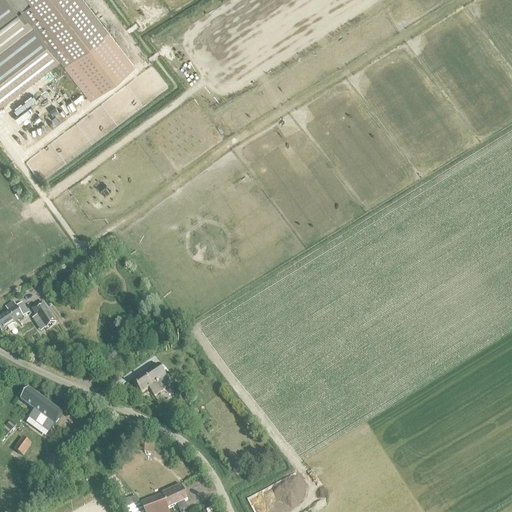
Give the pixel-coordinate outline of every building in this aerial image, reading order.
[(0,0),(0,2),(0,104),(59,59),(90,100),(134,66),(83,0),(0,0)] [(66,272),(69,277),(77,273),(74,268),(66,272)] [(46,280),(43,285),(48,289),(51,284),(46,280)] [(0,318),(0,331),(1,333),(29,314),(22,304),(16,308),(14,303),(5,309),(8,313),(0,318)] [(32,309),(45,330),(56,323),(42,303),(32,309)] [(133,382),(141,394),(149,389),(154,397),(171,385),(158,366),(133,382)] [(28,418),(49,434),(63,415),(28,389),(20,400),(34,411),(28,418)] [(0,432),(0,443),(1,444),(16,427),(10,422),(0,432)] [(23,439),(13,451),(22,457),(31,445),(23,439)] [(146,441),(144,452),(153,453),(154,442),(146,441)] [(52,456),(31,475),(40,484),(60,465),(52,456)] [(162,495),(140,504),(143,511),(168,511),(167,510),(176,506),(179,511),(181,511),(187,510),(184,502),(188,501),(181,485),(162,494),(162,495)]
